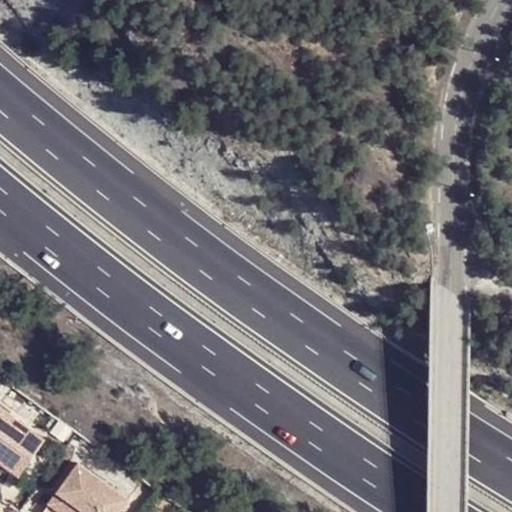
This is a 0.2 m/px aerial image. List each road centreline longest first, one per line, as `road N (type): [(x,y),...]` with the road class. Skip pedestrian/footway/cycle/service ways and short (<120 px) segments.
road 1 (motorway): [(511,475),(267,307),(0,98)]
road 2 (motorway): [(0,195),(217,369),(433,511)]
road 3 (residential): [(501,0),(465,72),(456,120),(445,511)]
